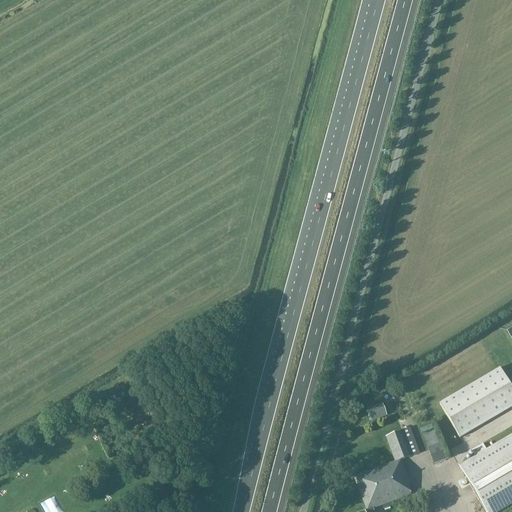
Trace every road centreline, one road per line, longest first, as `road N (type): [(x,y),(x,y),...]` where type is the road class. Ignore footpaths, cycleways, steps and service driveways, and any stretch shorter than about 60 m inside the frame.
road 1 (motorway): [(377,0),(241,511)]
road 2 (unclassified): [(303,511),(439,0)]
road 3 (motorway): [(269,511),(405,0)]
